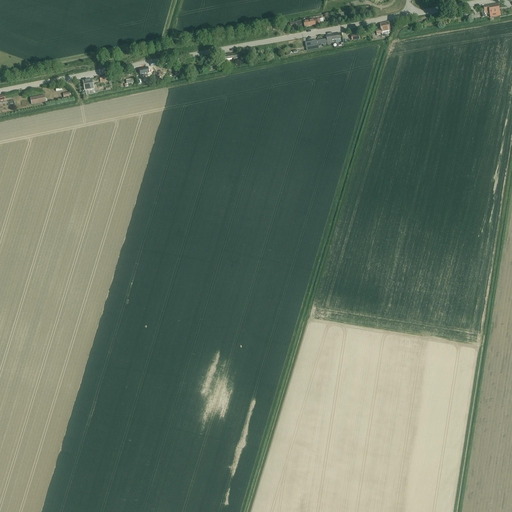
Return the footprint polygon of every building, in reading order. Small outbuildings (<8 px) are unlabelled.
[(498,4),(488,6),(490,14),(494,14),(499,13),(498,5),(498,4)] [(301,22),(296,22),(297,27),(301,27),(301,26),(304,25),(304,28),(316,26),(315,25),(316,25),(321,24),(324,24),(324,23),(323,19),(320,19),(315,20),(303,22),(301,23),(301,22)] [(377,35),(382,34),(382,36),(389,34),(389,32),(390,32),(388,22),(380,24),(381,29),(376,30),(377,35)] [(311,42),(305,43),(306,48),(307,52),(311,51),(311,49),(311,47),(318,46),(325,45),(333,43),(332,41),(335,40),(340,39),(341,39),(340,34),(326,36),(327,40),(324,40),(316,41),(312,42),(311,42)] [(240,60),(239,54),(232,55),(232,54),(219,56),(221,64),(226,63),(226,61),(233,60),(234,61),(240,60)] [(148,68),(139,70),(140,75),(142,75),(144,82),(157,79),(156,72),(153,72),(152,70),(149,70),(148,68)] [(84,89),(82,89),(83,92),(85,92),(86,92),(86,96),(90,95),(89,92),(94,91),(92,80),(83,82),(84,89)]
